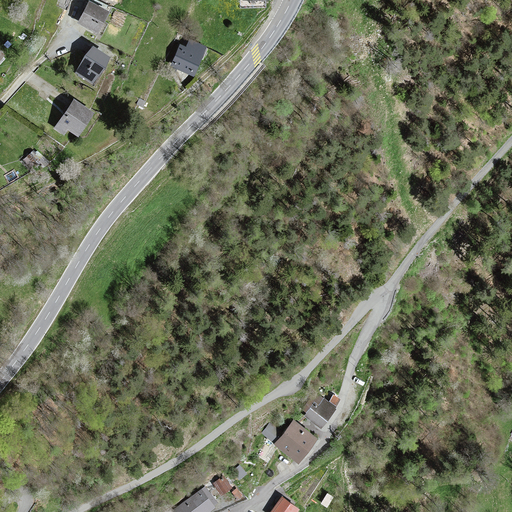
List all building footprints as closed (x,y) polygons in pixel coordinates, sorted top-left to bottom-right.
[(90,2),(79,22),(97,32),(108,12),(90,2)] [(181,45),(172,65),(193,75),(206,47),(191,41),(187,48),(181,45)] [(109,57),(94,47),(78,72),(93,82),(109,57)] [(76,101),(56,128),(64,133),(69,128),(78,134),(93,113),(76,101)] [(314,401),(305,415),(320,426),(338,399),(334,396),(330,402),(324,399),(320,404),(314,401)] [(276,444),(297,461),(316,438),(295,421),(284,434),(271,424),(264,433),(276,444)] [(223,476),(214,483),(222,494),(232,488),(223,476)] [(205,488),(171,511),(207,511),(214,507),(212,504),(215,502),(205,488)] [(334,496),(327,493),(321,503),(328,507),(334,496)] [(298,511),(300,509),(282,496),(271,511),(298,511)]
